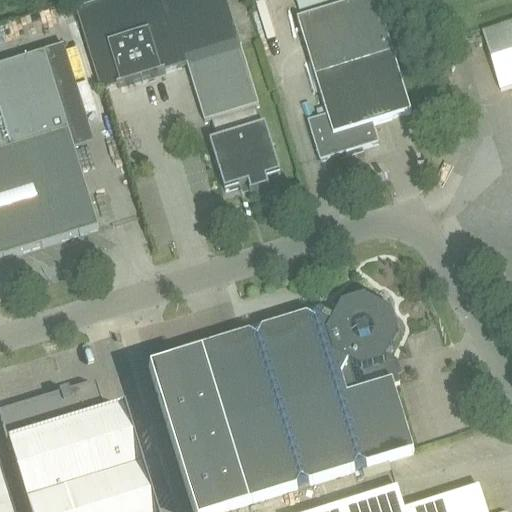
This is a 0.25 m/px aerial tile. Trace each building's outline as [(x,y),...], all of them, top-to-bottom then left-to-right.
[(261,130),(255,110),(258,109),(224,0),(116,0),(74,13),(100,95),(186,69),(204,126),(210,124),(216,143),(210,145),(215,163),(213,167),(217,169),(225,194),(247,187),(250,196),(269,191),(266,181),(280,176),(272,152),(274,148),(270,146),(265,128),(261,130)] [(295,0),(300,15),(346,0),(295,0)] [(511,88),(511,24),(482,34),(500,92),(511,88)] [(307,123),(319,164),(379,145),(373,126),(411,114),(393,55),(315,79),(326,117),(307,123)] [(11,151),(0,154),(0,261),(98,231),(68,134),(30,145),(27,136),(8,142),(11,151)] [(113,152),(128,196),(137,193),(121,149),(113,152)] [(363,301),(342,308),(335,322),(321,314),(203,351),(250,505),(413,455),(393,387),(399,385),(395,373),(386,376),(383,367),(398,339),(391,316),(363,301)] [(60,395),(0,413),(0,420),(7,443),(6,443),(24,501),(62,490),(68,511),(153,511),(122,407),(98,415),(95,405),(100,404),(94,385),(67,393),(68,396),(60,398),(60,395)] [(0,511),(8,511),(0,484),(0,511)] [(485,511),(479,490),(410,511),(403,511),(397,492),(340,509),(341,511),(485,511)]
